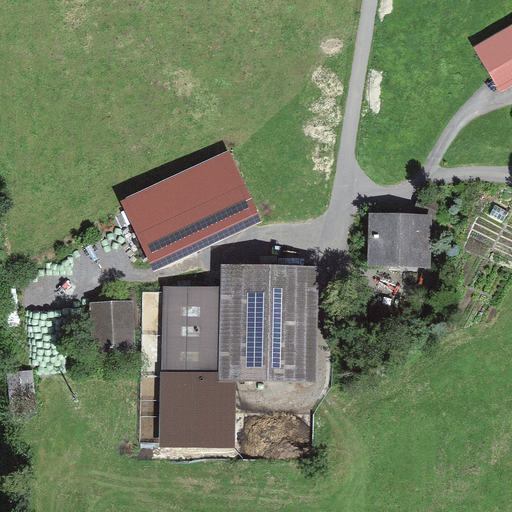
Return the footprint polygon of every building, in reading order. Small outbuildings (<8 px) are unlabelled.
[(511,24),(473,46),(499,92),(511,85),(511,24)] [(229,150),(121,200),(153,270),(262,220),(229,150)] [(432,214),(369,212),(368,264),(431,266),(432,214)] [(319,267),(222,265),(221,287),(164,286),(161,446),(234,447),(235,381),(318,382),(319,267)] [(135,301),(90,301),(90,353),(135,353),(135,301)] [(32,379),(9,383),(15,419),(38,414),(32,379)]
